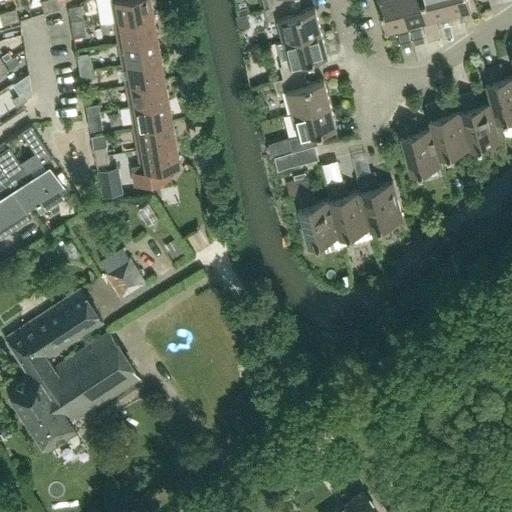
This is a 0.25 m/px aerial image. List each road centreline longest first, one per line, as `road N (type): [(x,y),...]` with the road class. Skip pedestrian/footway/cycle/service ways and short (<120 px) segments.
road 1 (residential): [(511,287),(312,427)]
road 2 (residential): [(217,238),(312,427)]
road 3 (residential): [(358,71),(395,84),(415,80),(511,16)]
road 4 (residential): [(190,511),(312,427)]
road 5 (residential): [(0,133),(50,90),(37,19)]
